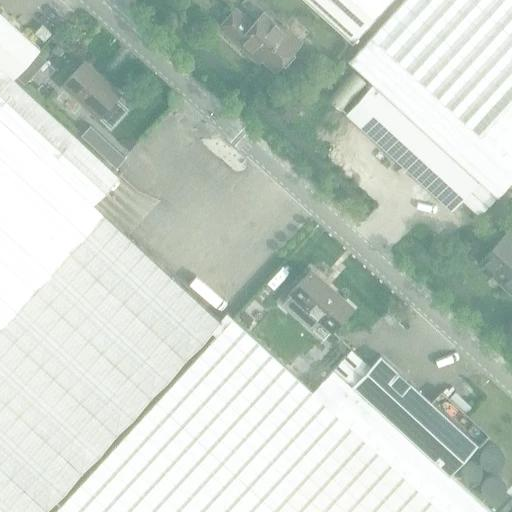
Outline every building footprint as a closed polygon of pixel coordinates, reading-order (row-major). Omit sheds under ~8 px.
[(307,0),(352,40),(388,0),(307,0)] [(511,0),(398,0),(346,58),(372,83),(494,197),(505,185),(511,178),(511,0)] [(276,69),(300,43),(265,10),(253,23),(235,6),(218,25),(249,53),(253,48),(276,69)] [(0,63),(14,77),(40,48),(0,11),(0,63)] [(34,32),(44,41),(52,32),(41,23),(34,32)] [(84,62),(64,84),(99,117),(110,127),(128,108),(116,97),(120,93),(84,62)] [(0,511),(43,511),(221,320),(94,203),(120,174),(14,77),(0,63),(0,511)] [(461,197),(479,214),(494,197),(372,83),(346,112),(450,209),(461,197)] [(321,107),(314,115),(324,123),(331,116),(321,107)] [(111,145),(96,130),(86,140),(102,155),(111,145)] [(503,280),(511,288),(511,230),(510,228),(483,257),(505,278),(503,280)] [(293,297),(285,306),(311,329),(319,320),(332,332),(353,308),(332,289),(311,270),(294,289),(290,294),(293,297)] [(54,511),(491,511),(450,473),(336,367),(326,378),(313,392),(232,318),(75,490),(54,511)] [(351,351),(336,367),(450,473),(477,444),(441,410),(381,355),(370,367),(351,351)] [(479,449),(478,449),(476,456),(475,462),(476,469),(479,474),(485,479),(492,482),(499,482),(504,480),(508,477),(511,474),(511,472),(511,450),(511,449),(508,446),(504,443),(500,442),(494,441),(489,442),(486,444),(482,446),(479,449)]
